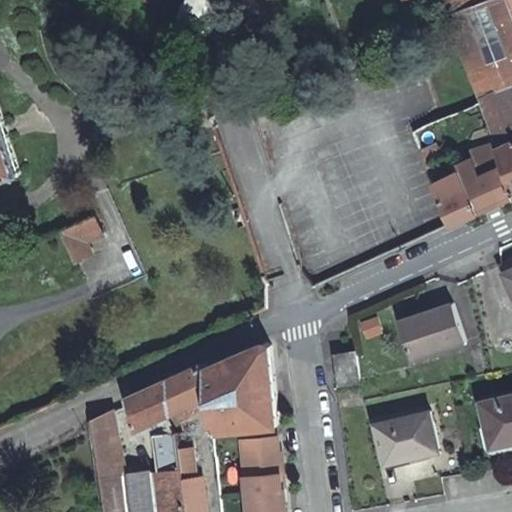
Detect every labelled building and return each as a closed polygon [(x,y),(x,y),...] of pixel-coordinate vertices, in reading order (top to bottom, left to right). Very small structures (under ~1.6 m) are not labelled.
[(511,0),(447,0),(481,93),(511,81),(511,0)] [(511,81),(481,93),(492,124),(493,127),(511,119),(511,81)] [(0,102),(0,181),(21,175),(0,102)] [(493,127),(492,124),(486,126),(488,135),(483,136),(490,152),(501,149),(500,145),(493,127)] [(506,164),(511,181),(511,139),(500,145),(501,149),(505,159),(506,164)] [(463,169),(479,209),(511,194),(511,181),(506,164),(480,175),(472,158),(459,163),(463,169)] [(429,166),(432,173),(438,170),(435,163),(431,165),(429,166)] [(436,182),(453,222),(479,209),(463,169),(436,182)] [(75,258),(112,247),(102,213),(66,224),(75,258)] [(455,300),(401,316),(413,356),(467,338),(455,300)] [(380,312),(363,319),(370,337),(388,330),(380,312)] [(211,394),(214,430),(280,423),(273,345),(267,341),(208,368),(211,394)] [(338,353),(341,374),(361,371),(358,351),(338,353)] [(172,377),(175,409),(211,394),(208,368),(208,362),(172,377)] [(341,374),(342,382),(362,380),(361,371),(341,374)] [(131,395),(140,425),(175,409),(172,377),(131,395)] [(511,393),(483,400),(493,443),(511,439),(511,393)] [(115,408),(91,418),(104,511),(188,511),(177,431),(156,433),(158,468),(127,472),(115,408)] [(431,408),(376,420),(384,458),(411,452),(412,456),(439,449),(431,408)] [(280,511),(281,511),(288,511),(286,486),(284,486),(282,473),(285,473),(283,450),(279,450),(277,436),(244,440),(249,495),(257,494),(260,511),(251,511),(250,511),(280,511)] [(257,494),(249,495),(251,511),(260,511),(257,494)]
